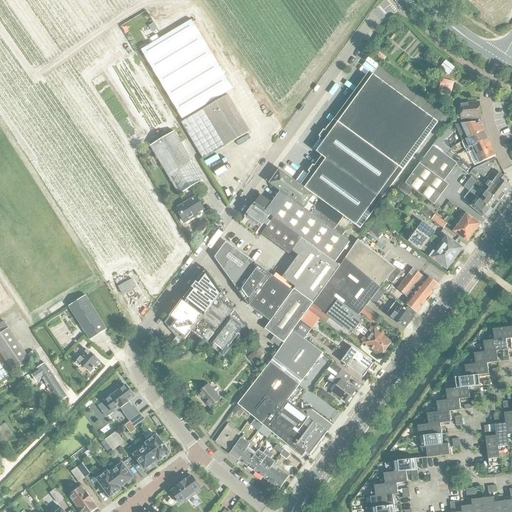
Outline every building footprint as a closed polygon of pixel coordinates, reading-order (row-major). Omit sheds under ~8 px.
[(231,74),(225,78),(191,20),(141,50),(182,119),(238,86),(231,74)] [(387,58),(376,49),(372,54),(383,63),(387,58)] [(440,68),(449,75),(456,67),(447,60),(440,68)] [(338,122),(403,170),(438,122),(373,74),(338,122)] [(456,81),(441,78),(438,89),(453,93),(456,81)] [(440,99),(434,94),(431,99),(437,103),(440,99)] [(203,159),(250,132),(228,95),(181,123),(203,159)] [(461,119),(481,117),(479,103),(460,104),(460,111),(457,111),(457,119),(461,118),(461,119)] [(361,228),(403,170),(338,122),(334,119),(312,149),(322,156),(301,185),(344,216),(361,228)] [(475,122),(455,124),(463,142),(468,139),(484,131),(480,123),(476,124),(475,122)] [(150,146),(179,195),(203,180),(174,131),(150,146)] [(472,147),(488,139),(484,131),(468,139),(463,142),(464,143),(469,141),(472,147)] [(450,150),(451,150),(442,143),(446,138),(442,134),(434,144),(446,154),(450,150)] [(475,155),(491,147),(488,139),(472,147),(466,150),(467,153),(473,150),(475,155)] [(453,161),(446,154),(434,144),(413,173),(442,195),(449,185),(444,181),(457,164),(453,161)] [(479,163),(495,156),(491,147),(475,155),(479,163)] [(450,150),(446,154),(453,161),(457,156),(451,150),(450,150)] [(457,156),(453,161),(457,164),(460,167),(464,162),(457,156)] [(464,162),(460,167),(467,172),(471,168),(464,162)] [(473,169),(484,177),(491,167),(489,162),(473,169)] [(344,216),(301,185),(279,169),(269,183),(280,191),(334,230),(342,236),(346,230),(338,225),(344,216)] [(478,173),(484,178),(484,177),(473,169),(470,172),(475,176),(478,173)] [(413,173),(405,183),(434,204),(442,195),(413,173)] [(510,181),(503,175),(500,173),(492,183),(488,180),(506,194),(511,187),(508,184),(510,181)] [(468,181),(473,185),(477,181),(472,176),(468,181)] [(499,202),(506,194),(488,180),(485,184),(487,186),(489,188),(486,192),(499,202)] [(342,236),(334,230),(280,191),(272,203),(264,197),(262,200),(259,198),(255,204),(335,262),(350,242),(342,236)] [(478,198),(469,191),(464,198),(468,202),(467,203),(486,218),(493,210),(478,198)] [(474,194),(470,191),(469,191),(478,198),(493,210),(499,202),(486,192),(484,196),(481,194),(479,197),(474,194)] [(178,207),(181,213),(179,214),(185,223),(195,217),(194,216),(204,209),(196,196),(178,207)] [(453,209),(455,205),(456,205),(450,201),(447,205),(453,209)] [(314,303),(340,266),(335,262),(255,204),(254,203),(240,223),(256,234),(261,228),(299,256),(282,278),(296,287),(294,289),(314,303)] [(478,226),(480,223),(466,213),(460,222),(474,232),(475,231),(476,231),(479,227),(478,226)] [(447,224),(435,215),(431,220),(444,229),(447,224)] [(418,231),(429,239),(434,232),(418,219),(412,227),(418,231)] [(474,232),(460,222),(459,223),(456,220),(451,227),(454,229),(453,231),(467,241),(469,239),(471,238),(473,235),(473,233),(474,232)] [(432,242),(429,239),(418,231),(410,241),(424,252),(432,242)] [(459,253),(462,248),(446,237),(438,247),(454,258),(455,258),(456,257),(459,254),(459,253)] [(358,240),(345,259),(380,288),(382,290),(385,292),(390,284),(386,281),(387,279),(392,283),(401,271),(396,267),(396,268),(358,240)] [(237,289),(256,264),(226,242),(215,258),(237,289)] [(454,259),(454,258),(438,247),(431,257),(447,269),(450,264),(452,264),(454,261),(454,259)] [(358,316),(366,307),(380,288),(345,259),(340,266),(314,303),(328,314),(338,301),(358,316)] [(249,306),(272,276),(256,264),(237,289),(238,290),(249,306)] [(413,287),(417,282),(422,275),(414,268),(397,289),(406,296),(409,298),(405,304),(417,313),(428,299),(413,287)] [(208,345),(234,311),(235,310),(206,269),(183,299),(204,316),(191,332),(208,345)] [(270,321),(293,291),(272,276),(249,306),(250,305),(264,316),(264,317),(270,321)] [(428,299),(439,285),(428,276),(420,284),(417,282),(413,287),(428,299)] [(137,287),(132,279),(118,287),(123,295),(137,287)] [(293,331),(309,310),(314,304),(294,289),(293,291),(270,321),(265,329),(274,336),(271,341),(280,348),(293,331)] [(107,329),(86,295),(69,306),(90,340),(107,329)] [(191,332),(204,316),(183,299),(165,323),(179,334),(177,337),(182,343),(191,332)] [(363,320),(358,316),(338,301),(328,314),(332,317),(353,334),(363,320)] [(406,328),(414,317),(395,302),(387,313),(406,328)] [(327,323),(332,317),(328,314),(314,303),(309,310),(327,323)] [(309,310),(302,320),(314,329),(321,319),(309,310)] [(247,328),(246,327),(231,316),(235,311),(234,311),(208,345),(224,357),(247,328)] [(306,340),(314,329),(302,320),(294,331),(306,340)] [(32,352),(27,355),(9,328),(4,321),(0,324),(0,351),(1,353),(14,372),(31,361),(37,358),(32,352)] [(511,338),(511,326),(493,329),(493,330),(494,340),(506,339),(511,338)] [(381,356),(392,342),(373,327),(366,337),(364,336),(362,337),(364,339),(362,342),(365,344),(365,346),(368,348),(370,348),(381,356)] [(293,331),(280,348),(273,358),(303,381),(323,353),(293,331)] [(507,350),(506,339),(494,340),(483,341),(483,342),(484,342),(485,352),(497,351),(508,350),(507,350)] [(347,354),(368,370),(374,363),(352,347),(347,354)] [(260,356),(263,353),(259,348),(256,351),(256,350),(251,354),(256,360),(261,356),(260,356)] [(91,372),(100,362),(87,350),(76,363),(80,366),(82,364),(91,372)] [(498,361),(497,351),(485,352),(474,353),(474,354),(476,364),(487,363),(488,363),(499,362),(499,361),(498,361)] [(363,378),(368,370),(347,354),(341,362),(363,378)] [(310,455),(327,432),(314,421),(313,422),(308,418),(297,432),(276,416),(300,385),(270,362),(239,404),(256,418),(263,425),(272,432),(302,457),(306,452),(310,455)] [(489,373),(488,363),(487,363),(476,364),(464,365),(464,366),(465,366),(466,376),(478,375),(489,374),(489,373)] [(58,403),(67,397),(46,364),(31,373),(37,382),(42,379),(58,403)] [(346,384),(351,376),(342,369),(336,377),(338,378),(334,383),(337,385),(332,392),(346,403),(355,391),(346,384)] [(479,385),(478,375),(466,376),(455,377),(455,378),(456,378),(457,388),(469,387),(480,386),(480,385),(479,385)] [(132,406),(132,405),(129,402),(135,397),(126,384),(120,389),(118,387),(109,394),(110,396),(104,400),(105,402),(104,403),(111,413),(113,412),(114,413),(120,409),(120,410),(121,409),(123,412),(124,412),(132,406)] [(198,393),(210,408),(221,399),(209,384),(198,393)] [(470,397),(469,387),(457,388),(446,390),(447,400),(448,400),(459,399),(471,398),(470,397)] [(461,409),(459,399),(448,400),(447,400),(436,401),(436,402),(437,402),(438,412),(450,411),(450,412),(461,410),(461,409)] [(123,412),(123,413),(130,422),(141,414),(134,404),(132,405),(132,406),(124,412),(123,412)] [(238,405),(232,412),(239,418),(245,411),(238,405)] [(451,422),(450,412),(450,411),(438,412),(427,414),(428,414),(429,424),(429,425),(441,423),(441,424),(452,422),(451,422)] [(134,427),(145,419),(141,414),(130,422),(134,427)] [(251,425),(258,431),(263,425),(256,418),(251,425)] [(228,450),(241,432),(229,423),(216,442),(228,450)] [(442,434),(441,424),(441,423),(429,425),(429,424),(418,426),(419,436),(419,437),(442,434),(442,433),(442,434)] [(509,446),(508,435),(507,435),(506,423),(496,425),(495,424),(496,435),(497,435),(498,447),(508,446),(509,446)] [(272,432),(263,425),(258,431),(267,438),(272,432)] [(116,431),(111,435),(119,446),(124,442),(116,431)] [(157,434),(155,435),(154,433),(144,440),(146,442),(146,443),(160,461),(171,453),(157,434)] [(443,445),(443,444),(442,434),(419,437),(421,447),(420,447),(420,448),(426,447),(443,445)] [(119,446),(111,435),(105,440),(113,450),(119,446)] [(500,458),(498,447),(497,435),(496,435),(486,437),(486,436),(488,460),(489,460),(489,459),(499,458),(499,459),(500,458)] [(250,444),(248,442),(242,438),(230,454),(239,460),(250,444)] [(257,453),(252,450),(255,445),(249,441),(248,442),(250,444),(239,460),(247,466),(257,453)] [(160,461),(146,443),(146,442),(145,443),(146,445),(143,447),(142,445),(132,452),(133,454),(133,455),(144,471),(158,461),(159,462),(160,461)] [(274,448),(281,453),(284,450),(277,444),(274,448)] [(427,458),(450,455),(450,454),(449,444),(443,444),(443,445),(426,447),(427,457),(427,458)] [(291,455),(284,450),(280,455),(287,460),(291,455)] [(255,472),(265,458),(257,453),(247,466),(255,472)] [(275,461),(271,458),(273,454),(271,453),(269,455),(269,454),(267,456),(265,459),(265,458),(255,472),(264,478),(275,461)] [(406,471),(418,470),(417,469),(416,459),(416,458),(393,461),(393,462),(395,472),(406,471)] [(122,489),(121,488),(134,478),(123,462),(122,463),(120,461),(111,468),(112,470),(109,472),(108,470),(107,471),(121,489),(122,490),(122,489)] [(273,465),(276,462),(275,461),(264,478),(279,489),(289,476),(273,465)] [(83,463),(77,467),(85,478),(91,474),(83,463)] [(85,478),(77,467),(71,472),(79,482),(85,478)] [(122,490),(121,489),(107,471),(106,469),(96,476),(97,478),(96,479),(110,498),(122,490)] [(408,481),(406,471),(395,472),(383,473),(383,474),(384,474),(385,484),(397,483),(408,482),(408,481)] [(177,504),(179,502),(180,504),(186,500),(187,501),(197,494),(195,492),(202,488),(192,475),(186,479),(185,478),(176,486),(176,487),(170,491),(172,493),(170,494),(177,504)] [(398,493),(397,483),(385,484),(374,485),(374,486),(375,486),(376,496),(393,494),(393,495),(399,494),(399,493),(398,493)] [(94,501),(87,491),(86,492),(82,486),(80,487),(79,485),(69,492),(71,494),(69,496),(73,502),(72,502),(80,511),(81,511),(92,511),(98,508),(93,502),(94,501)] [(50,493),(58,503),(64,499),(56,488),(50,493)] [(394,505),(393,495),(393,494),(376,496),(370,497),(371,497),(372,507),(371,507),(371,508),(395,505),(394,505)] [(495,511),(494,502),(494,496),(493,496),(493,497),(483,498),(482,498),(484,511),(495,511)] [(484,511),(482,498),(472,500),(472,499),(471,499),(472,505),(473,505),(473,511),(484,511)] [(505,511),(505,500),(504,500),(504,501),(494,502),(495,511),(505,511)]
